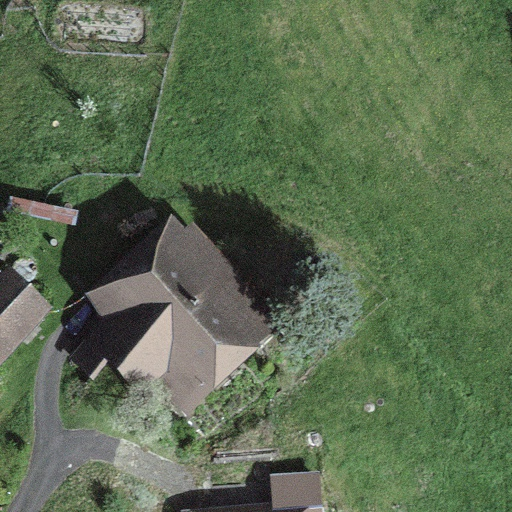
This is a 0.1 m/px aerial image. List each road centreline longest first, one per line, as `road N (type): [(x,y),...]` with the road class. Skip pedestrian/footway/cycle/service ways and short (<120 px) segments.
road 1 (track): [(28,511),(49,453),(226,493)]
road 2 (track): [(49,453),(47,377),(88,293)]
